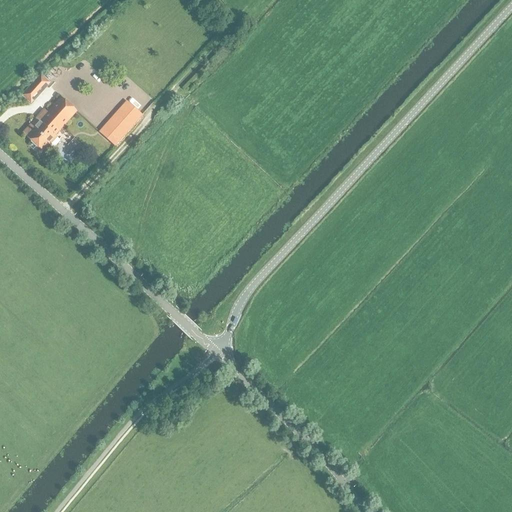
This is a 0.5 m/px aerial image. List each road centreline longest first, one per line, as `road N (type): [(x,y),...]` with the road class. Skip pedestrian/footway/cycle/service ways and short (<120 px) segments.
road 1 (unclassified): [(213,352),(263,273),(511,7)]
road 2 (unclassified): [(213,352),(0,151)]
road 3 (unclassified): [(367,511),(213,352)]
